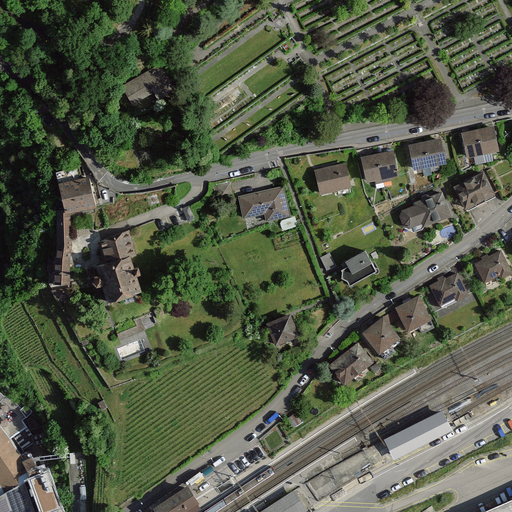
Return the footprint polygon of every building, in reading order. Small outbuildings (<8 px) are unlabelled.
[(118,83),(129,103),(165,85),(154,64),(118,83)] [(494,124),(478,127),(486,162),(493,160),(491,150),(500,148),(494,124)] [(486,162),(478,127),(462,131),(467,156),(475,154),(476,164),(486,162)] [(425,139),(430,165),(446,161),(441,136),(425,139)] [(432,174),(430,165),(425,139),(408,143),(414,168),(423,167),(425,175),(432,174)] [(377,151),(383,177),(399,173),(393,148),(392,148),(391,146),(384,147),(384,150),(377,151)] [(383,177),(377,151),(361,155),(366,181),(375,179),(377,188),(385,186),(383,177)] [(346,162),(315,169),(320,193),(351,186),(346,162)] [(56,173),(59,185),(80,180),(77,168),(56,173)] [(483,170),(454,185),(467,211),(496,196),(483,170)] [(54,284),(68,284),(69,272),(65,272),(66,261),(68,261),(71,245),(69,211),(96,206),(90,178),(80,180),(59,185),(64,210),(57,210),(57,215),(58,235),(58,243),(56,259),(55,278),(54,284)] [(284,185),(239,195),(244,218),(265,212),(267,220),(291,214),(284,185)] [(413,201),(415,205),(403,209),(401,215),(404,224),(410,227),(423,222),(424,225),(453,215),(443,190),(413,201)] [(135,256),(128,230),(100,241),(106,263),(98,266),(100,275),(95,277),(93,272),(90,273),(90,275),(90,277),(91,279),(92,281),(97,286),(103,284),(109,302),(140,291),(135,276),(140,274),(138,267),(132,269),(129,257),(135,256)] [(484,282),(499,274),(501,277),(511,271),(501,249),(474,262),(484,282)] [(342,268),(341,278),(347,280),(350,285),(377,270),(368,253),(342,268)] [(332,258),(323,262),(327,269),(336,265),(332,258)] [(440,304),(455,296),(457,300),(468,294),(457,271),(431,284),(440,304)] [(420,296),(397,307),(409,331),(419,326),(423,333),(435,327),(420,296)] [(289,315),(269,322),(276,342),(296,334),(289,315)] [(386,320),(366,334),(384,359),(396,350),(393,345),(400,339),(386,320)] [(359,341),(329,364),(345,384),(375,361),(359,341)] [(0,429),(10,438),(20,431),(16,424),(26,416),(20,408),(14,413),(2,397),(0,396),(0,429)] [(434,413),(385,438),(395,458),(454,428),(449,419),(444,408),(434,413)] [(0,491),(46,470),(34,454),(24,459),(10,438),(0,429),(0,491)] [(47,511),(61,507),(48,470),(46,470),(0,491),(0,511),(47,511)] [(261,511),(302,511),(309,508),(295,487),(260,509),(261,511)] [(181,511),(196,502),(187,489),(157,509),(158,511),(181,511)] [(511,511),(511,500),(485,511),(511,511)]
